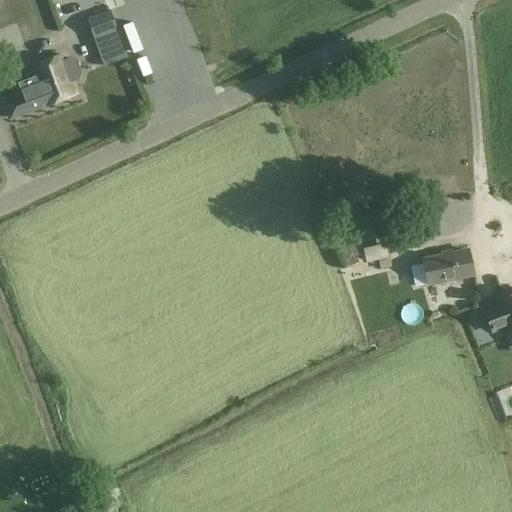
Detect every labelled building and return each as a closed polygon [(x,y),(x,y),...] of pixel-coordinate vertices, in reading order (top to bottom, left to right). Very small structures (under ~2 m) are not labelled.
[(92,39),(116,29),(110,12),(85,21),(92,39)] [(10,119),(47,105),(76,95),(62,58),(34,68),(35,72),(8,82),(13,95),(3,99),(10,119)] [(358,214),(380,211),(379,200),(357,204),(358,214)] [(365,241),(403,234),(399,211),(361,218),(365,241)] [(468,250),(422,260),(428,285),(473,275),(468,250)] [(371,289),(370,307),(382,307),(383,290),(371,289)] [(511,294),(496,301),(498,306),(484,311),(492,332),(505,326),(510,338),(511,337),(511,294)]
